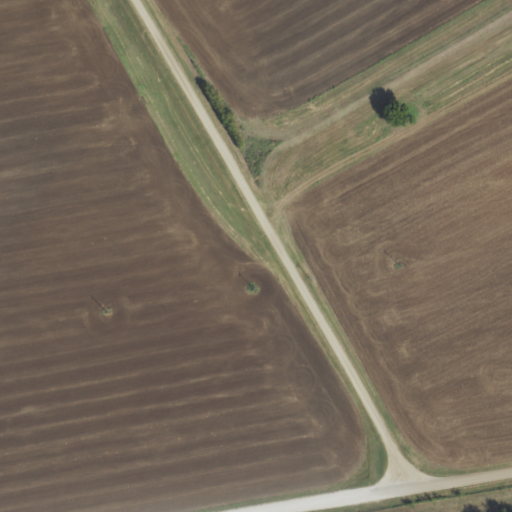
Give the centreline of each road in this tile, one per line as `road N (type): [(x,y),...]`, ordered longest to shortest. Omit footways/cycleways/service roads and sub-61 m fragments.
road 1 (residential): [(423,489),(136,0)]
road 2 (residential): [(309,511),(511,472)]
